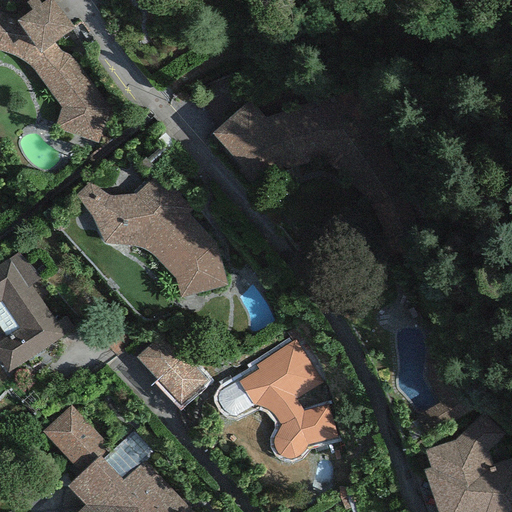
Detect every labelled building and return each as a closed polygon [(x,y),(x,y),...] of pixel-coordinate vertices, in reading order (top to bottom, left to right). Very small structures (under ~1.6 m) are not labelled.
[(35,3),(0,8),(0,56),(14,54),(80,138),(118,109),(35,3)] [(249,107),(215,136),(255,179),(272,165),(322,157),(360,188),(370,204),(390,248),(400,250),(409,247),(415,237),(416,227),(358,98),(266,122),(249,107)] [(77,196),(95,219),(105,240),(148,245),(176,274),(182,295),(224,284),(214,246),(183,216),(190,210),(156,180),(138,197),(108,199),(90,186),(77,196)] [(21,262),(0,277),(0,351),(21,380),(77,339),(21,262)] [(186,399),(208,375),(159,332),(137,356),(186,399)] [(281,334),(209,398),(236,429),(255,412),(294,455),(320,433),(294,404),(322,379),(281,334)] [(448,359),(427,368),(442,403),(418,416),(427,433),(471,409),(448,359)] [(511,511),(511,435),(507,424),(419,461),(440,511),(511,511)] [(185,511),(121,443),(67,494),(84,511),(185,511)]
